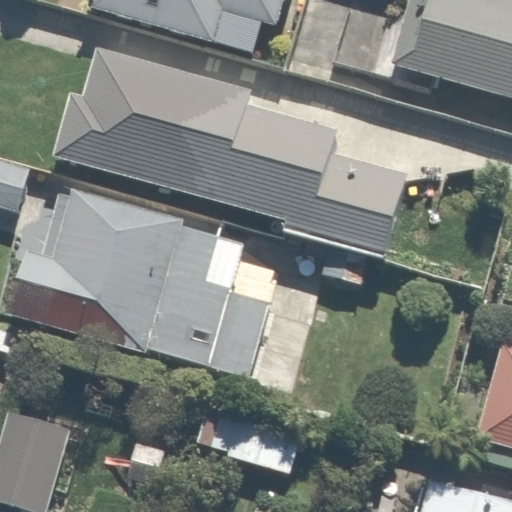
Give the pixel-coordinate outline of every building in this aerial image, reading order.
[(302,0),(90,0),(87,15),(288,62),(302,0)] [(511,5),(491,0),(405,0),(385,75),(511,108),(511,5)] [(352,124),(99,59),(87,105),(66,99),(45,181),(72,188),(226,227),(308,248),(384,268),(405,186),(341,170),(352,124)] [(35,158),(0,147),(0,222),(14,227),(35,158)] [(213,277),(226,227),(72,188),(56,251),(29,244),(8,323),(271,390),(295,298),(213,277)] [(511,335),(497,332),(466,442),(511,455),(511,335)] [(0,498),(45,511),(53,511),(78,424),(14,406),(0,454),(0,498)] [(511,511),(511,477),(442,458),(427,511),(511,511)]
